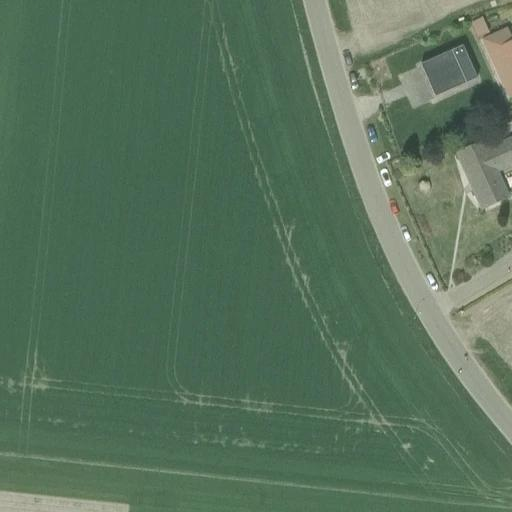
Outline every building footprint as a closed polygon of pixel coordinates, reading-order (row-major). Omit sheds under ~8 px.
[(482,18),(470,24),(477,39),(489,33),(482,18)] [(488,55),(511,43),(511,40),(507,31),(482,42),(488,55)] [(462,49),(420,68),(434,101),(476,82),(462,49)] [(511,100),(511,82),(511,81),(502,85),(509,102),(511,100)] [(511,124),(511,118),(510,113),(494,120),(499,130),(511,124)] [(457,157),(481,211),(508,199),(496,174),(511,166),(511,147),(510,142),(487,152),(484,145),(457,157)]
